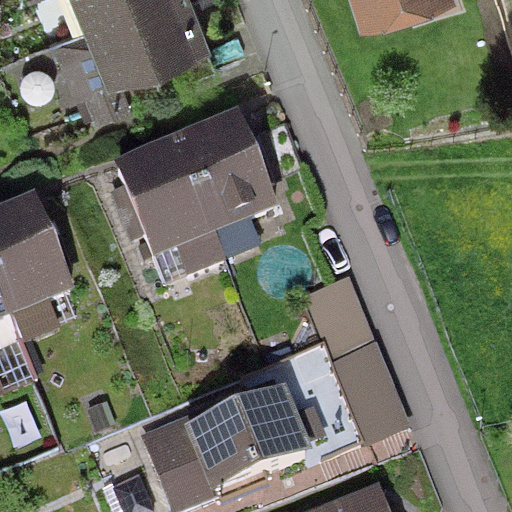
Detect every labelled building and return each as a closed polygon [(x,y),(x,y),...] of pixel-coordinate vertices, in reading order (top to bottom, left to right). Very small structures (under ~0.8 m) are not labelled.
[(89,45),(191,4),(189,0),(70,0),(85,36),(89,45)] [(350,0),(362,36),(457,6),(455,0),(350,0)] [(85,36),(53,49),(62,73),(56,80),(66,109),(78,104),(85,101),(93,120),(97,129),(130,115),(120,90),(211,53),(191,4),(89,45),(85,36)] [(78,104),(86,123),(93,120),(85,101),(78,104)] [(238,105),(174,133),(217,230),(251,216),(278,205),(238,105)] [(177,246),(217,230),(174,133),(114,158),(125,185),(112,190),(131,239),(145,234),(154,256),(177,246)] [(37,188),(0,203),(0,286),(10,313),(13,312),(49,298),(76,286),(37,188)] [(262,245),(251,216),(217,230),(228,258),(262,245)] [(177,246),(188,275),(228,258),(217,230),(177,246)] [(154,256),(164,285),(188,275),(177,246),(154,256)] [(333,360),(376,340),(350,277),(305,295),(322,337),(325,336),(333,360)] [(0,317),(10,313),(0,286),(0,317)] [(49,298),(13,312),(25,341),(60,328),(49,298)] [(376,340),(333,360),(367,445),(411,427),(376,340)] [(313,448),(286,382),(220,407),(218,403),(142,434),(173,511),(178,511),(215,497),(211,489),(313,448)] [(153,502),(138,474),(114,487),(124,511),(152,511),(153,511),(153,502)] [(390,511),(379,482),(303,511),(390,511)] [(102,487),(112,511),(124,511),(114,487),(112,483),(102,487)]
